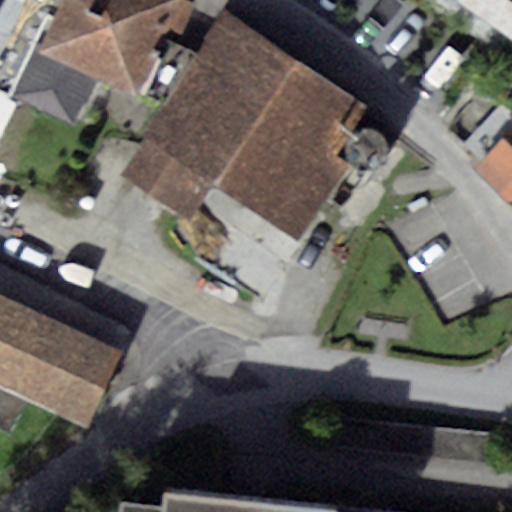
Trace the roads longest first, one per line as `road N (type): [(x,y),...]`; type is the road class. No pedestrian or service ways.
road 1 (residential): [(511,397),(385,376),(275,375),(110,443),(20,511)]
road 2 (unclassified): [(511,240),(413,126),(249,0)]
